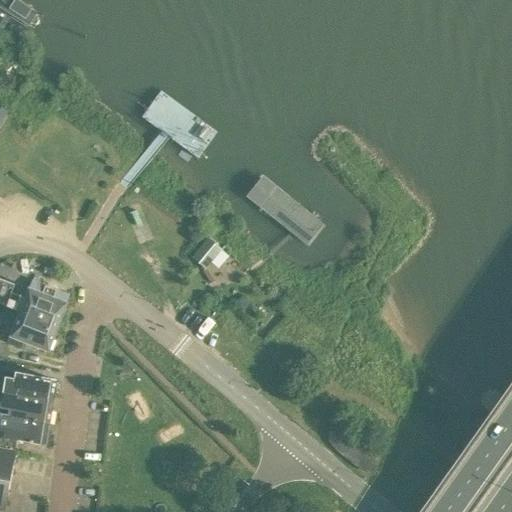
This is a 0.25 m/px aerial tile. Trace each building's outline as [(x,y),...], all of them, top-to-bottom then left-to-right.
[(34,0),(0,0),(0,26),(37,50),(59,16),(34,0)] [(159,89),(138,122),(200,162),(221,129),(159,89)] [(269,157),(233,187),(304,271),(340,240),(269,157)] [(208,238),(191,259),(204,269),(220,248),(208,238)] [(47,352),(54,334),(55,334),(66,303),(69,295),(31,280),(28,288),(24,299),(11,294),(14,285),(0,279),(0,304),(19,312),(16,319),(17,319),(10,338),(9,337),(6,343),(19,348),(22,342),(24,344),(28,345),(47,352)] [(2,394),(52,403),(52,402),(55,384),(52,379),(15,372),(14,379),(5,377),(2,394)] [(0,408),(9,410),(7,415),(7,416),(48,424),(49,425),(52,403),(2,394),(0,404),(0,408)] [(45,446),(48,424),(7,416),(7,415),(0,413),(0,430),(4,432),(3,438),(45,446)] [(3,438),(0,437),(0,448),(15,451),(12,469),(40,474),(42,458),(45,446),(3,438)] [(0,510),(4,511),(12,469),(15,451),(0,448),(0,510)]
